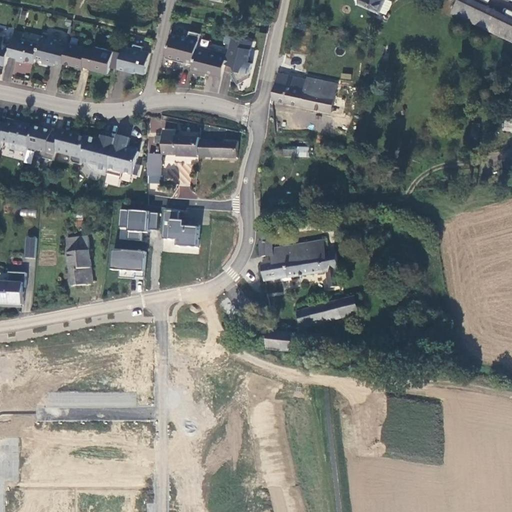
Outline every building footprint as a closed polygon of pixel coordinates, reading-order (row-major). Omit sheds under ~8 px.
[(383,0),(355,0),(354,3),(377,14),(383,0)] [(511,24),(458,0),(455,0),(450,12),(511,41),(511,24)] [(24,32),(15,30),(11,44),(8,54),(35,61),(36,56),(40,42),(22,38),(24,32)] [(173,34),(166,58),(186,63),(188,57),(195,59),(198,49),(202,33),(191,31),(189,38),(173,34)] [(3,42),(5,33),(0,32),(0,61),(6,63),(8,54),(11,44),(3,42)] [(49,39),(41,37),(40,42),(36,56),(44,58),(43,61),(54,64),(55,61),(63,63),(63,62),(68,44),(60,42),(61,38),(50,35),(49,39)] [(233,72),(239,83),(251,77),(254,63),(249,61),(253,48),(248,47),(250,39),(234,35),(229,52),(227,63),(236,65),(238,69),(233,72)] [(95,49),(68,42),(68,44),(63,62),(83,67),(83,65),(91,67),(95,49)] [(123,52),(119,67),(137,72),(137,70),(146,73),(151,52),(143,50),(144,46),(135,43),(134,48),(125,45),(123,52)] [(123,52),(96,45),(95,49),(91,67),(110,72),(112,66),(119,68),(119,67),(123,52)] [(195,59),(192,72),(207,75),(208,72),(224,76),(227,63),(229,52),(210,48),(209,51),(198,49),(195,59)] [(176,86),(186,88),(190,75),(179,72),(176,86)] [(307,80),(277,74),(272,99),(339,112),(341,97),(335,96),(337,83),(307,78),(307,80)] [(206,76),(204,91),(217,92),(218,77),(206,76)] [(511,131),(511,118),(503,117),(502,131),(511,131)] [(8,147),(28,152),(29,147),(34,128),(24,125),(25,122),(8,118),(6,124),(2,140),(9,142),(8,147)] [(471,138),(478,139),(480,125),(473,124),(471,138)] [(34,128),(29,147),(37,149),(35,155),(54,160),(57,150),(61,133),(53,131),(54,128),(45,126),(45,128),(35,126),(34,128)] [(175,153),(198,154),(199,138),(200,136),(177,135),(177,130),(164,129),(163,151),(175,153)] [(72,159),(74,162),(82,164),(82,162),(89,138),(70,133),(71,132),(62,130),(61,133),(57,150),(73,154),(72,159)] [(117,138),(108,173),(122,177),(123,172),(134,175),(140,152),(138,151),(128,149),(129,146),(131,138),(118,134),(117,138)] [(101,139),(89,136),(89,138),(82,162),(90,164),(91,166),(93,169),(96,171),(108,174),(108,173),(117,138),(108,136),(106,143),(101,142),(101,139)] [(198,154),(212,155),(213,138),(199,138),(198,154)] [(238,157),(239,140),(223,138),(223,139),(213,138),(212,155),(238,157)] [(161,174),(163,151),(150,150),(148,173),(161,174)] [(284,154),(271,153),(271,163),(297,163),(298,151),(284,151),(284,154)] [(131,232),(130,239),(142,240),(143,232),(149,233),(149,230),(158,231),(160,214),(123,210),(121,227),(131,228),(130,232),(131,232)] [(179,221),(180,211),(165,210),(163,238),(178,239),(178,245),(199,247),(200,228),(184,227),(184,221),(179,221)] [(263,242),(262,242),(259,242),(261,256),(272,254),(273,262),(263,263),(265,281),(326,272),(329,287),(339,285),(334,251),(324,253),(322,241),(272,249),(270,240),(268,241),(268,238),(267,237),(266,236),(265,236),(264,236),(264,237),(263,238),(263,239),(263,242)] [(35,238),(25,237),(24,257),(33,258),(35,238)] [(85,237),(64,238),(68,283),(89,281),(85,237)] [(122,270),(121,278),(145,280),(147,252),(115,249),(113,269),(122,270)] [(24,272),(14,272),(13,275),(6,274),(6,282),(0,281),(0,303),(21,304),(22,287),(24,287),(24,272)] [(354,297),(339,301),(343,318),(359,314),(354,297)] [(343,318),(339,301),(297,311),(301,329),(343,318)] [(293,335),(268,332),(267,348),(291,350),(293,335)] [(77,408),(78,393),(47,391),(46,406),(77,408)]
